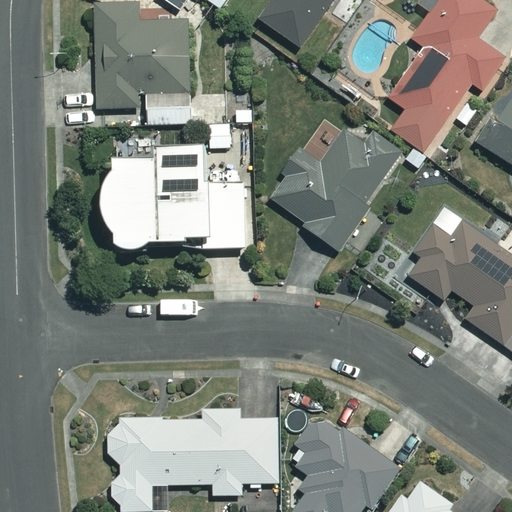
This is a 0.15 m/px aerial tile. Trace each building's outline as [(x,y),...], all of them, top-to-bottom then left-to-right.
[(159,0),(159,1),(182,14),(190,0),(159,0)] [(280,0),(264,22),(305,51),(340,0),(280,0)] [(495,0),(421,0),(416,8),(433,20),(417,42),(429,50),(394,101),(411,113),(397,133),(432,156),(479,88),(487,94),(510,61),(483,42),(506,8),(495,0)] [(148,8),(101,8),(103,112),(154,111),(154,127),(196,126),(195,23),(148,24),(148,8)] [(511,98),(482,144),(511,163),(511,98)] [(308,229),(344,253),(407,155),(378,135),(368,150),(347,136),(327,167),(306,153),(274,201),(311,225),(308,229)] [(128,236),(128,254),(252,251),(251,188),(218,189),(217,153),(168,155),(168,166),(126,167),(126,180),(117,194),(115,210),(120,227),(128,236)] [(511,256),(496,245),(499,242),(450,210),(419,256),(427,261),(415,280),(450,303),(457,292),(481,309),(472,323),(511,349),(511,256)] [(232,412),(209,413),(209,422),(128,423),(115,439),(115,465),(121,465),(121,511),(158,511),(158,488),(218,487),(218,498),(247,498),(247,486),(283,486),(282,420),(232,421),(232,412)] [(347,438),(322,421),(293,462),(315,478),(290,511),(367,511),(373,504),(379,508),(405,472),(350,433),(347,438)] [(454,511),(458,508),(420,481),(398,511),(454,511)]
